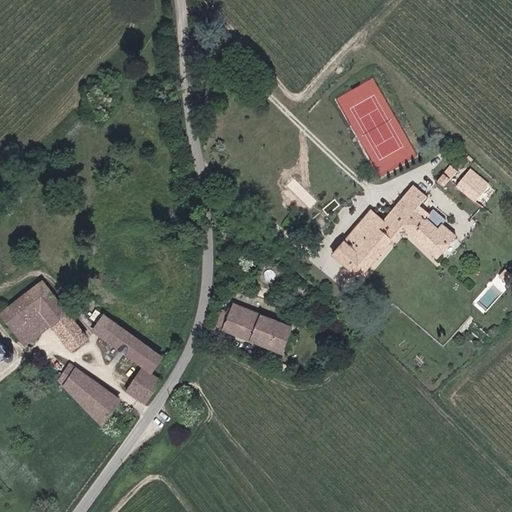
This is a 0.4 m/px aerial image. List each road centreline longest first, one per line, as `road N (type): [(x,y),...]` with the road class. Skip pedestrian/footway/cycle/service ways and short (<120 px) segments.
road 1 (unclassified): [(178,0),(208,230),(203,306),(177,374),(81,511)]
road 2 (track): [(207,0),(295,98),(397,0)]
